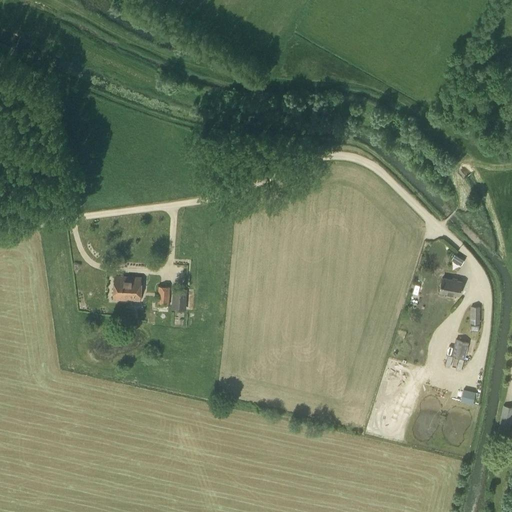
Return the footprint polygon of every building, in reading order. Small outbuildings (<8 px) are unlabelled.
[(454,253),(448,265),(458,271),(465,259),(454,253)] [(140,300),(141,277),(115,275),(114,298),(140,300)] [(459,294),(461,281),(443,278),(440,290),(459,294)] [(169,305),(170,286),(158,286),(157,304),(169,305)] [(186,310),(188,289),(173,287),(171,309),(186,310)] [(479,323),(480,306),(470,306),(470,323),(479,323)] [(464,358),(468,343),(455,339),(451,355),(464,358)] [(452,389),(449,408),(454,409),(453,417),(466,419),(467,411),(478,413),(481,393),(452,389)] [(508,438),(511,415),(511,406),(503,405),(497,435),(508,438)] [(444,412),(436,411),(437,407),(432,406),(429,418),(442,420),(444,412)]
